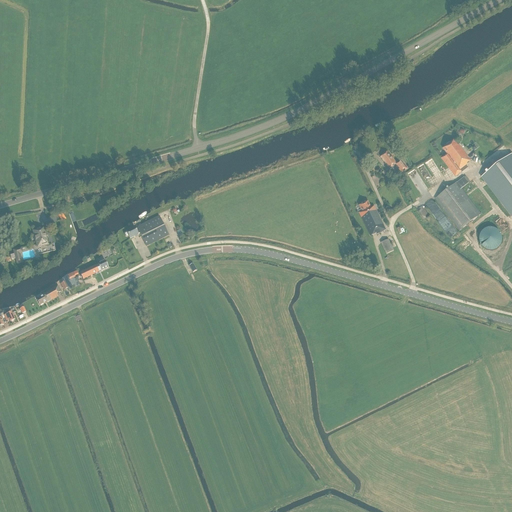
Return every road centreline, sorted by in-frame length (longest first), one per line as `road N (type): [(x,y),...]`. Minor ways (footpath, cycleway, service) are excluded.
road 1 (secondary): [(0,205),(275,121),(498,0)]
road 2 (secondary): [(0,340),(171,258),(222,249),(266,253),(511,321)]
